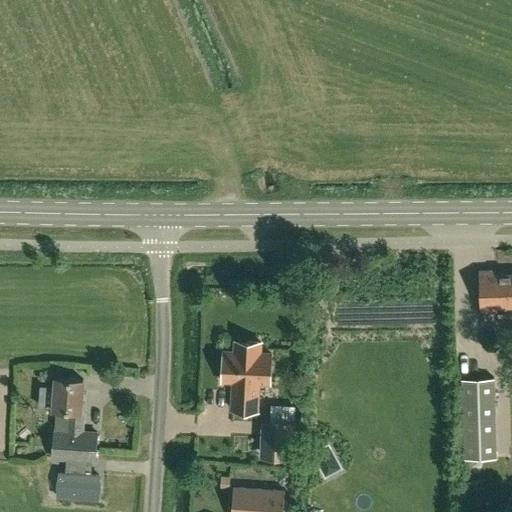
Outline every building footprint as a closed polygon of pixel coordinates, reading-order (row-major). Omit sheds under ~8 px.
[(496,306),(511,305),(511,273),(495,274),(495,270),(480,271),(481,311),(496,310),(496,306)] [(261,342),(246,341),(245,352),(223,351),(222,381),(234,382),(234,388),(233,387),(232,409),(258,411),(259,389),(257,389),(257,383),(270,383),(271,353),(260,353),(261,342)] [(86,402),(82,402),(84,379),(56,377),(53,409),(56,409),(54,428),(52,459),(96,462),(99,431),(85,430),(86,402)] [(496,458),(494,377),(462,378),(464,458),(496,458)] [(270,421),(268,457),(292,458),(294,422),(270,421)] [(99,475),(65,473),(59,472),(58,496),(98,499),(99,475)] [(234,486),(232,511),(283,511),(285,490),(234,486)]
